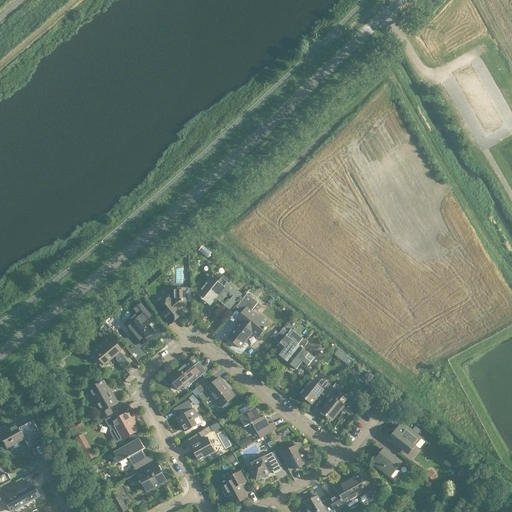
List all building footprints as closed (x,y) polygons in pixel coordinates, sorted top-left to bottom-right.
[(198,250),(207,257),(211,252),(202,245),(198,250)] [(238,300),(242,294),(221,277),(218,282),(211,276),(197,295),(210,305),(216,297),(222,301),(229,292),(233,296),(225,306),(230,310),(238,300)] [(170,296),(156,308),(170,324),(184,313),(181,310),(187,304),(187,288),(172,288),(172,298),(170,296)] [(269,324),(252,310),(258,303),(247,294),(239,302),(246,308),(236,321),(239,323),(227,338),(240,348),(252,333),(257,338),(269,324)] [(139,317),(127,327),(142,345),(155,334),(147,325),(154,319),(145,307),(139,300),(131,307),(137,314),(136,314),(139,317)] [(109,335),(91,350),(104,364),(114,356),(116,358),(116,359),(124,369),(129,364),(119,352),(121,350),(109,335)] [(303,339),(298,345),(291,340),(292,340),(286,335),(280,343),(285,348),(279,356),(288,362),(305,341),(303,339)] [(309,354),(302,349),(307,343),(305,341),(288,362),(296,369),(302,361),(307,365),(305,369),(311,373),(325,356),(319,352),(314,358),(309,353),(309,354)] [(185,389),(200,377),(206,372),(198,362),(194,366),(189,360),(183,364),(184,365),(173,374),(172,372),(167,376),(165,379),(165,382),(167,384),(170,385),(173,384),(178,390),(183,386),(185,389)] [(332,387),(328,383),(322,378),(317,384),(311,380),(299,395),(311,405),(320,394),(324,397),(335,383),(332,387)] [(206,391),(220,407),(233,396),(219,379),(211,386),(206,380),(195,389),(200,395),(206,391)] [(99,383),(98,381),(91,385),(92,387),(87,390),(99,412),(95,415),(99,421),(112,414),(109,408),(117,403),(110,390),(108,391),(103,381),(99,383)] [(332,421),(344,406),(338,402),(343,395),(337,391),(340,388),(335,383),(324,397),(328,400),(319,411),(332,421)] [(194,406),(198,404),(193,395),(189,397),(194,406)] [(186,432),(197,425),(194,419),(198,416),(194,408),(192,409),(188,401),(173,409),(177,417),(175,419),(180,428),(183,426),(186,432)] [(252,423),(260,439),(277,430),(273,422),(269,424),(265,416),(261,418),(256,409),(239,418),(244,427),(252,423)] [(121,440),(138,430),(128,413),(119,418),(117,414),(105,420),(111,431),(110,431),(116,442),(121,440)] [(39,432),(32,420),(16,428),(14,424),(6,429),(4,426),(0,428),(0,441),(0,442),(2,442),(6,449),(23,439),(24,441),(39,432)] [(73,435),(87,429),(84,423),(70,429),(73,435)] [(409,455),(421,439),(403,424),(390,440),(409,455)] [(201,438),(211,431),(208,426),(198,433),(201,438)] [(88,460),(97,456),(84,432),(75,437),(88,460)] [(249,436),(240,442),(243,447),(253,442),(249,436)] [(198,461),(215,451),(207,437),(190,447),(198,461)] [(135,471),(154,460),(150,453),(145,456),(142,450),(144,449),(139,439),(114,454),(119,463),(127,458),(135,471)] [(294,470),(309,462),(302,449),(300,451),(297,445),(287,450),(285,447),(277,451),(285,465),(290,462),(294,470)] [(390,477),(402,463),(385,450),(374,464),(390,477)] [(253,462),(247,466),(255,480),(272,471),(274,474),(281,470),(271,452),(265,456),(265,455),(253,461),(253,462)] [(154,460),(135,471),(124,477),(127,483),(139,476),(147,491),(166,481),(154,460)] [(435,481),(439,476),(431,470),(427,475),(435,481)] [(239,486),(246,482),(240,471),(229,477),(231,482),(221,488),(221,489),(226,497),(227,498),(229,496),(233,504),(246,497),(239,486)] [(371,498),(379,493),(372,481),(366,485),(358,473),(346,479),(357,499),(368,493),(371,498)] [(0,485),(9,481),(5,474),(0,476),(0,485)] [(340,511),(339,510),(357,499),(346,479),(334,486),(339,496),(329,502),(334,511),(340,511)] [(6,498),(3,499),(10,511),(16,508),(38,496),(31,484),(22,489),(19,483),(3,492),(6,498)] [(117,511),(122,511),(128,509),(120,495),(111,501),(117,511)] [(317,496),(305,503),(308,509),(307,511),(334,511),(329,502),(327,499),(321,502),(317,496)]
